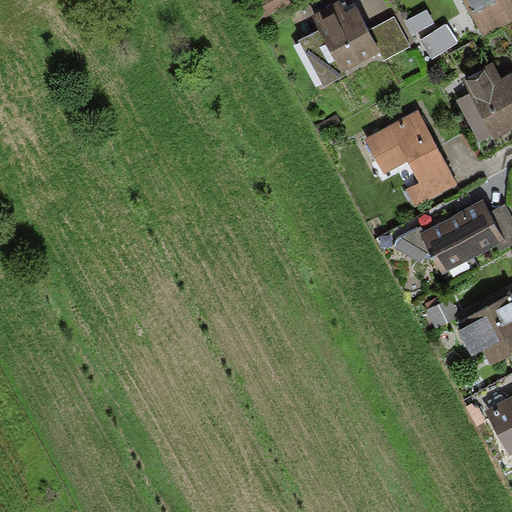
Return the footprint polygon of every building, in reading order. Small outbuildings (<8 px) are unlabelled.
[(291,0),(247,0),(257,17),(265,12),(265,14),(291,0)] [(351,0),(345,3),(343,0),(327,0),(319,4),(320,5),(315,8),(321,21),(299,32),(324,80),(346,68),(343,63),(378,45),(381,44),(371,25),(358,0),(351,0)] [(502,22),(511,16),(511,0),(467,0),(484,31),(502,22)] [(434,19),(427,5),(405,17),(413,30),(434,19)] [(395,12),(371,25),(381,44),(378,45),(384,56),(410,42),(395,12)] [(511,16),(502,22),(511,39),(511,38),(511,16)] [(458,38),(445,20),(421,37),(434,55),(458,38)] [(496,60),(466,77),(473,91),(459,99),(482,142),(511,126),(511,70),(504,75),(496,60)] [(419,106),(365,134),(384,169),(409,156),(420,177),(422,181),(450,166),(451,166),(419,106)] [(458,180),(450,166),(422,181),(420,177),(406,184),(416,202),(458,180)] [(483,193),(421,228),(443,268),(497,238),(505,233),(491,207),(483,193)] [(511,212),(505,199),(491,207),(505,233),(497,238),(501,246),(511,239),(511,212)] [(505,284),(459,309),(460,312),(456,314),(473,345),(482,340),(490,356),(511,344),(511,284),(507,287),(505,284)] [(456,314),(460,312),(459,309),(451,293),(427,306),(436,324),(456,314)] [(511,397),(487,411),(511,456),(511,455),(511,397)]
